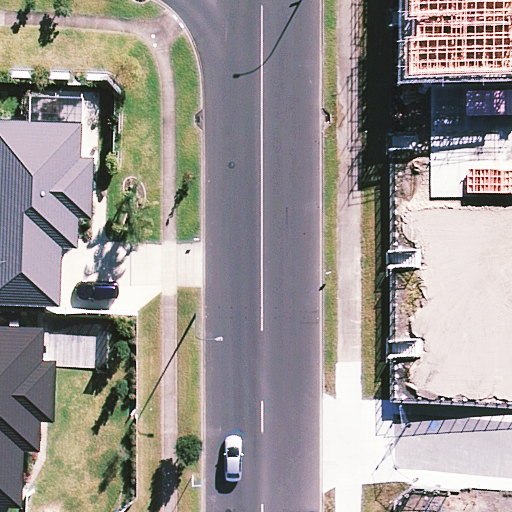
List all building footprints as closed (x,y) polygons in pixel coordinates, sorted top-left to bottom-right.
[(511,0),(413,0),(414,81),(511,80),(511,0)] [(511,97),(418,98),(418,214),(511,213),(511,97)] [(0,296),(64,299),(66,239),(81,239),(82,209),(95,210),(97,149),(85,149),(86,115),(0,112),(0,296)] [(511,230),(429,230),(428,410),(511,410),(511,230)] [(47,319),(0,317),(0,499),(25,500),(26,443),(43,443),(44,413),(58,414),(60,353),(46,352),(47,319)]
